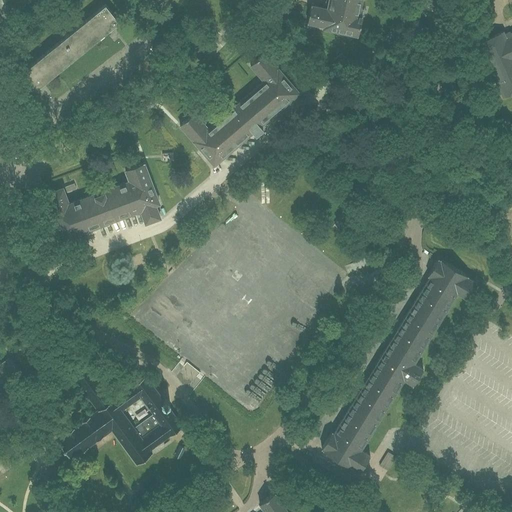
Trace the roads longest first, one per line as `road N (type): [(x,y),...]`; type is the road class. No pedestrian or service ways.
road 1 (unknown): [(400,243),(380,261),(339,276),(233,221)]
road 2 (unknown): [(280,431),(358,469),(373,466),(389,438),(418,432)]
